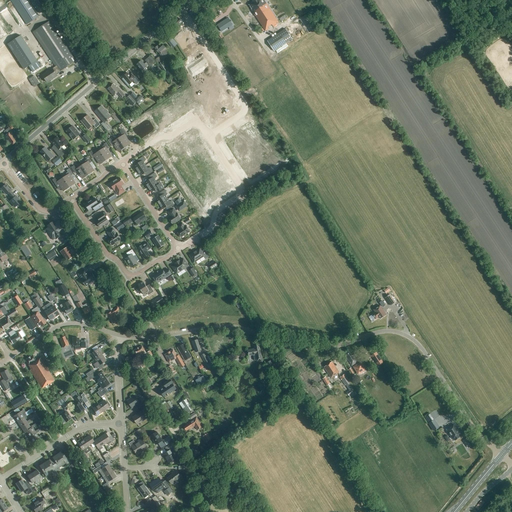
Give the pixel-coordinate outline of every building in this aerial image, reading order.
[(27,0),(10,0),(27,25),(30,22),(39,17),(27,0)] [(278,23),(263,0),(251,0),(253,2),(249,5),(251,9),(251,10),(255,16),(265,31),(269,29),(268,27),(272,25),(273,26),(278,23)] [(228,18),(217,25),(222,32),(232,25),(228,18)] [(56,74),(59,72),(76,61),(49,21),(33,32),(55,67),(52,69),(42,75),(46,82),(50,80),(57,76),(56,74)] [(274,51),(292,39),(285,29),(267,41),(274,51)] [(13,41),(7,44),(8,45),(12,52),(18,49),(13,41)] [(158,46),(154,49),(160,55),(163,59),(169,55),(165,50),(166,49),(162,44),(159,47),(158,46)] [(147,62),(146,63),(148,66),(149,65),(151,66),(155,62),(150,56),(146,60),(147,62)] [(159,57),(155,60),(158,65),(159,65),(164,73),(165,73),(166,75),(167,75),(168,75),(170,74),(170,73),(169,73),(162,62),(159,57)] [(298,76),(302,66),(298,65),(299,63),(290,60),(286,71),(298,76)] [(37,61),(29,66),(33,72),(41,67),(37,61)] [(137,64),(137,65),(140,69),(141,70),(142,70),(142,71),(141,71),(144,75),(148,72),(145,68),(148,66),(146,63),(144,64),(141,61),(139,62),(138,62),(137,63),(137,64)] [(163,73),(158,67),(154,70),(159,76),(163,73)] [(122,77),(123,78),(122,79),(128,86),(133,81),(136,85),(139,82),(136,77),(135,78),(132,74),(129,76),(127,73),(124,75),(122,77)] [(32,77),(29,79),(34,87),(38,84),(39,84),(37,81),(36,82),(32,77)] [(116,87),(113,84),(108,89),(112,93),(111,94),(113,95),(114,95),(114,96),(117,93),(121,97),(123,94),(120,90),(117,86),(116,87)] [(125,99),(129,103),(132,106),(136,103),(129,95),(125,99)] [(140,95),(134,101),(138,105),(140,102),(144,99),(140,95)] [(101,106),(95,112),(103,122),(101,124),(109,133),(112,130),(105,122),(111,117),(108,113),(108,112),(106,110),(105,110),(101,106)] [(93,121),(88,115),(81,121),(88,129),(93,125),(96,128),(100,125),(95,119),(93,121)] [(14,137),(11,131),(10,132),(9,131),(10,130),(13,128),(9,122),(6,125),(8,128),(3,131),(5,135),(4,136),(7,141),(8,140),(11,145),(16,142),(16,141),(18,140),(15,136),(14,137)] [(118,128),(120,131),(119,131),(121,134),(121,136),(118,138),(124,148),(130,144),(125,137),(128,135),(124,128),(123,129),(122,128),(124,127),(122,124),(119,126),(120,127),(118,128)] [(73,140),(80,134),(73,126),(66,131),(73,140)] [(82,137),(87,144),(90,141),(85,134),(82,137)] [(57,137),(51,142),(54,145),(52,148),(60,157),(66,152),(62,147),(64,145),(62,142),(60,139),(60,140),(57,137)] [(124,148),(118,138),(115,141),(113,139),(111,140),(110,139),(107,140),(111,146),(114,145),(119,152),(124,148)] [(103,149),(99,151),(106,160),(112,157),(107,149),(109,148),(106,143),(103,144),(104,145),(102,146),(103,149)] [(50,153),(45,147),(40,151),(45,158),(48,162),(54,156),(51,153),(50,153)] [(106,160),(99,151),(96,153),(94,152),(92,153),(91,151),(88,153),(92,159),(95,157),(100,164),(106,160)] [(85,163),(82,165),(88,175),(94,171),(89,164),(92,162),(88,156),(85,158),(86,160),(85,161),(85,163)] [(137,171),(145,166),(144,163),(146,160),(143,156),(137,160),(139,163),(134,166),(136,168),(135,168),(137,171)] [(52,162),(56,166),(57,165),(57,166),(62,162),(61,162),(62,161),(58,157),(52,162)] [(88,175),(82,165),(79,168),(76,166),(75,167),(74,166),(71,167),(75,173),(77,171),(82,179),(88,175)] [(147,168),(145,166),(137,171),(139,174),(141,176),(145,173),(147,175),(152,172),(150,168),(147,168)] [(66,176),(63,178),(69,187),(75,183),(70,176),(73,174),(69,169),(66,170),(68,172),(66,173),(66,176)] [(150,179),(145,182),(146,185),(148,188),(156,182),(155,180),(157,177),(154,173),(148,177),(150,179)] [(119,177),(110,184),(114,190),(115,190),(118,196),(125,192),(121,186),(124,184),(119,177)] [(69,187),(63,178),(60,180),(58,179),(56,180),(55,178),(52,180),(56,186),(59,184),(63,191),(69,187)] [(156,182),(148,188),(150,191),(150,190),(152,193),(154,191),(156,193),(163,188),(160,184),(158,185),(156,182)] [(172,183),(164,188),(167,192),(175,187),(172,183)] [(5,184),(0,188),(6,195),(7,193),(8,194),(11,197),(12,199),(9,201),(15,207),(21,202),(15,196),(14,195),(10,191),(11,190),(5,184)] [(159,204),(167,199),(166,196),(167,194),(164,190),(159,194),(161,196),(156,199),(157,201),(159,204)] [(89,200),(87,202),(85,204),(89,211),(93,208),(95,211),(103,206),(100,202),(99,200),(97,202),(94,198),(91,200),(91,199),(89,200)] [(169,202),(167,199),(159,204),(161,207),(163,209),(167,206),(169,209),(174,205),(172,201),(169,202)] [(175,206),(179,212),(188,206),(184,201),(175,206)] [(11,211),(6,204),(0,208),(5,215),(11,211)] [(110,204),(105,207),(109,214),(114,211),(110,204)] [(172,224),(181,219),(177,213),(176,213),(173,208),(168,212),(171,217),(168,218),(172,224)] [(100,227),(109,221),(105,216),(107,215),(105,212),(97,217),(98,220),(96,222),(100,227)] [(146,218),(142,212),(133,218),(131,220),(129,217),(122,221),(125,226),(132,222),(134,220),(137,224),(146,218)] [(48,228),(46,229),(53,240),(55,239),(56,239),(63,235),(62,234),(67,231),(59,220),(55,223),(54,221),(47,226),(48,228)] [(124,227),(121,222),(115,226),(118,231),(124,227)] [(181,238),(190,232),(186,226),(185,226),(182,223),(177,226),(179,230),(177,231),(181,238)] [(110,237),(107,239),(112,246),(121,239),(117,233),(116,233),(113,228),(107,232),(110,237)] [(158,249),(164,245),(158,236),(154,238),(152,235),(153,235),(150,230),(144,234),(147,239),(147,238),(148,239),(151,237),(152,239),(158,249)] [(76,243),(73,245),(68,248),(67,248),(61,252),(67,260),(73,256),(71,253),(79,248),(76,243)] [(143,245),(143,244),(137,249),(139,252),(140,252),(144,258),(149,255),(147,251),(151,248),(147,243),(143,245)] [(205,259),(209,257),(205,250),(202,252),(200,248),(189,255),(194,263),(203,257),(205,259)] [(128,256),(126,258),(131,266),(137,263),(133,257),(135,255),(132,250),(129,252),(126,253),(128,256)] [(54,251),(46,256),(50,262),(58,256),(54,251)] [(177,274),(188,266),(183,259),(180,261),(180,260),(174,263),(175,264),(172,266),(177,274)] [(208,265),(211,270),(217,266),(214,261),(208,265)] [(193,277),(193,278),(197,275),(197,274),(193,268),(188,270),(192,277),(193,277)] [(89,274),(85,269),(78,274),(81,279),(86,287),(89,285),(90,286),(95,282),(94,281),(97,280),(91,272),(89,274)] [(164,272),(162,270),(153,276),(157,283),(167,277),(171,274),(168,269),(164,272)] [(55,282),(58,287),(62,296),(68,293),(69,292),(67,289),(66,290),(63,284),(63,285),(60,280),(55,282)] [(154,292),(149,285),(146,287),(143,282),(138,285),(139,288),(137,289),(140,294),(142,292),(144,295),(147,293),(148,295),(154,292)] [(116,290),(111,283),(107,285),(111,293),(116,290)] [(385,298),(390,306),(395,302),(390,294),(385,298)] [(21,301),(17,295),(12,299),(16,305),(21,301)] [(152,302),(155,307),(164,301),(161,296),(155,300),(152,302)] [(36,298),(33,300),(39,308),(43,306),(39,300),(37,297),(36,298)] [(70,300),(60,305),(62,309),(63,309),(66,314),(73,310),(70,305),(72,304),(70,300)] [(24,304),(28,310),(32,307),(29,301),(24,304)] [(47,304),(46,305),(47,305),(49,309),(55,317),(59,314),(53,304),(52,304),(51,303),(50,303),(47,305),(47,304)] [(85,314),(91,311),(88,306),(89,306),(88,303),(81,306),(85,314)] [(47,305),(42,308),(50,320),(55,317),(49,309),(47,305)] [(374,310),(375,312),(372,315),(375,319),(378,317),(380,319),(386,314),(380,305),(374,310)] [(31,310),(34,314),(31,316),(36,324),(39,322),(41,326),(46,323),(44,320),(41,316),(39,313),(40,312),(37,307),(31,310)] [(112,311),(107,314),(110,320),(110,319),(113,324),(119,321),(118,321),(115,314),(120,311),(118,307),(112,310),(112,311)] [(15,309),(6,314),(8,318),(17,313),(15,309)] [(29,317),(25,320),(31,330),(36,327),(29,317)] [(6,320),(0,323),(4,329),(12,324),(8,318),(5,319),(6,320)] [(18,332),(9,338),(13,344),(22,338),(18,332)] [(61,340),(59,340),(63,347),(63,348),(63,350),(60,351),(63,359),(67,358),(66,355),(72,353),(69,345),(67,340),(66,340),(64,337),(60,338),(61,340)] [(79,342),(79,338),(73,338),(73,346),(75,346),(75,350),(78,350),(79,349),(80,349),(81,348),(88,348),(88,340),(85,340),(85,341),(81,341),(81,342),(79,342)] [(199,345),(197,339),(192,341),(196,352),(202,350),(200,344),(199,345)] [(182,344),(178,347),(177,347),(185,361),(191,357),(187,349),(185,349),(182,344)] [(251,349),(247,350),(248,356),(254,355),(255,361),(256,360),(256,362),(263,361),(262,357),(261,353),(261,350),(260,349),(259,345),(254,346),(255,349),(253,349),(251,349)] [(142,346),(133,351),(136,356),(136,355),(137,357),(146,353),(142,346)] [(102,354),(98,349),(94,351),(92,348),(87,352),(89,355),(91,354),(95,359),(102,354)] [(177,356),(176,354),(173,350),(165,355),(169,363),(176,359),(179,364),(182,362),(179,355),(177,356)] [(153,356),(150,351),(144,354),(146,356),(145,357),(147,360),(151,359),(153,357),(153,356)] [(349,351),(345,353),(347,356),(346,356),(352,366),(358,362),(353,355),(352,356),(349,351)] [(376,352),(372,355),(378,365),(382,362),(376,352)] [(206,357),(205,353),(201,355),(206,364),(210,362),(211,365),(214,363),(209,355),(206,357)] [(60,360),(57,354),(55,356),(54,355),(52,356),(53,357),(50,359),(53,364),(60,360)] [(95,359),(97,362),(93,364),(95,368),(106,360),(102,354),(95,359)] [(33,355),(25,360),(31,369),(30,370),(42,389),(55,381),(41,358),(36,360),(33,355)] [(276,360),(275,361),(272,363),(271,360),(266,363),(270,370),(272,369),(273,371),(277,368),(276,366),(279,365),(276,360)] [(133,367),(135,370),(145,365),(143,362),(141,363),(140,362),(137,363),(137,365),(133,367)] [(331,363),(326,366),(327,367),(325,368),(331,378),(339,373),(335,367),(334,368),(331,363)] [(0,381),(0,384),(4,391),(10,388),(7,383),(14,379),(12,376),(11,374),(10,374),(7,370),(1,373),(4,379),(3,380),(2,380),(0,381)] [(90,375),(88,373),(86,374),(88,377),(90,379),(94,377),(98,383),(105,378),(101,372),(95,376),(93,373),(90,375)] [(344,374),(340,378),(345,386),(346,385),(349,391),(347,392),(349,396),(350,398),(356,394),(355,392),(345,377),(346,377),(344,374)] [(178,376),(174,379),(179,387),(184,383),(178,376)] [(198,378),(195,380),(199,385),(207,381),(203,376),(200,377),(200,376),(197,377),(198,378)] [(105,378),(98,383),(101,387),(97,389),(99,391),(100,390),(101,392),(103,395),(104,394),(108,392),(105,387),(106,388),(109,386),(109,385),(109,384),(105,378)] [(163,388),(159,391),(163,397),(166,395),(167,395),(176,389),(171,383),(172,382),(169,378),(162,383),(162,384),(163,384),(165,387),(164,388),(163,388)] [(88,401),(84,397),(84,396),(85,396),(83,393),(81,395),(82,398),(81,398),(84,403),(85,403),(88,408),(90,406),(87,402),(88,401)] [(103,400),(98,404),(103,411),(109,407),(108,406),(110,405),(107,401),(106,402),(105,401),(108,399),(104,394),(103,395),(101,397),(103,400)] [(14,409),(26,402),(22,396),(11,404),(14,409)] [(83,402),(78,396),(75,398),(78,403),(73,406),(78,414),(85,409),(81,404),(83,402)] [(145,406),(144,404),(140,399),(138,400),(135,396),(127,401),(132,408),(135,406),(137,408),(140,407),(141,408),(145,406)] [(59,402),(65,411),(68,408),(62,400),(62,399),(59,401),(60,402),(59,402)] [(98,404),(92,409),(95,412),(93,412),(96,416),(103,411),(98,404)] [(200,419),(206,416),(201,407),(195,411),(200,419)] [(23,416),(22,415),(24,414),(22,410),(20,412),(18,408),(13,411),(17,415),(14,417),(18,422),(24,418),(27,416),(32,412),(30,410),(27,412),(28,413),(23,416)] [(60,415),(61,415),(59,417),(63,423),(65,422),(66,422),(71,418),(66,411),(60,415)] [(142,411),(133,417),(137,424),(146,418),(142,411)] [(196,417),(186,424),(187,424),(183,426),(186,431),(190,429),(194,426),(197,430),(202,426),(196,417)] [(24,418),(18,422),(21,428),(28,423),(30,422),(29,420),(26,421),(24,418)] [(433,431),(438,427),(433,420),(428,423),(433,431)] [(28,423),(21,428),(24,432),(25,432),(26,432),(32,428),(35,426),(34,424),(30,427),(28,423)] [(454,424),(446,430),(452,439),(453,438),(455,441),(460,437),(458,435),(460,434),(454,424)] [(35,431),(33,428),(32,428),(26,432),(29,437),(36,433),(38,432),(37,430),(35,431)] [(157,432),(150,436),(156,445),(158,443),(162,441),(157,432)] [(36,433),(29,437),(32,442),(39,438),(39,439),(42,437),(41,435),(38,437),(36,434),(36,433)] [(108,444),(111,442),(114,440),(112,438),(111,435),(108,437),(105,433),(99,437),(104,444),(107,443),(108,444)] [(211,439),(207,433),(203,436),(207,442),(211,439)] [(93,441),(89,435),(83,439),(88,446),(94,442),(93,441)] [(169,436),(163,440),(166,445),(172,441),(169,436)] [(99,437),(93,441),(94,442),(99,450),(102,448),(101,446),(104,444),(99,437)] [(134,440),(129,443),(132,448),(135,452),(135,453),(136,452),(137,455),(141,452),(142,451),(143,451),(147,449),(148,448),(141,438),(141,439),(138,441),(139,443),(136,445),(134,440)] [(88,446),(83,439),(77,443),(82,450),(84,453),(85,452),(86,453),(90,451),(88,447),(88,446)] [(163,454),(169,463),(176,458),(172,451),(174,449),(171,444),(165,448),(168,451),(163,454)] [(44,461),(44,462),(39,466),(44,473),(46,472),(48,475),(55,470),(55,471),(56,471),(58,471),(59,470),(59,469),(59,468),(69,461),(67,457),(66,458),(61,451),(56,455),(55,453),(52,456),(53,457),(52,457),(52,458),(49,460),(48,460),(47,460),(47,459),(44,461)] [(97,467),(92,470),(94,474),(99,471),(102,477),(105,475),(112,470),(108,464),(102,468),(100,465),(97,467)] [(41,477),(36,470),(27,476),(32,483),(35,481),(37,484),(40,482),(38,479),(41,477)] [(106,483),(102,486),(104,488),(104,489),(106,491),(111,488),(109,486),(109,485),(107,482),(116,476),(112,470),(105,475),(102,477),(103,477),(106,483)] [(172,474),(167,478),(171,484),(181,477),(175,470),(172,473),(172,474)] [(159,477),(150,484),(155,491),(156,491),(163,486),(165,489),(166,490),(170,487),(165,480),(162,482),(159,477)] [(33,491),(31,489),(27,482),(24,484),(21,480),(16,483),(21,492),(27,488),(28,491),(26,492),(27,495),(33,491)] [(138,489),(144,498),(150,494),(144,484),(142,481),(138,484),(140,487),(138,489)] [(41,492),(42,494),(44,498),(53,492),(49,486),(41,492)] [(163,486),(156,491),(158,494),(165,489),(163,486)] [(164,491),(167,496),(173,491),(170,487),(164,491)] [(152,506),(159,503),(159,502),(155,496),(152,498),(154,501),(151,502),(152,506)] [(41,505),(44,503),(41,498),(33,503),(34,504),(31,506),(32,506),(32,507),(33,509),(35,511),(37,511),(39,511),(40,511),(42,510),(42,509),(43,508),(41,505)] [(149,511),(147,511),(153,511),(159,510),(158,508),(161,507),(159,503),(152,506),(150,507),(151,510),(149,511)]
